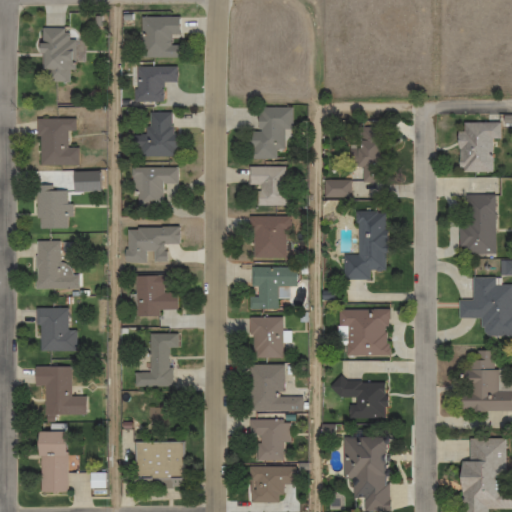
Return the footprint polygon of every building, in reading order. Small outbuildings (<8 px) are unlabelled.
[(177,57),(177,44),(170,44),(170,33),(177,33),(177,16),(139,16),(139,57),(177,57)] [(86,40),(67,39),(68,28),(40,27),(39,70),(45,70),(45,81),(73,82),(74,62),(85,62),(86,40)] [(133,66),(133,101),(161,101),(161,81),(175,81),(175,66),(133,66)] [(247,157),(289,158),(289,108),(247,107),(247,157)] [(139,156),(172,156),(172,112),(147,112),(147,126),(139,126),(139,156)] [(75,119),(37,119),(37,165),(78,165),(78,147),(67,147),(67,131),(75,131),(75,119)] [(461,122),(461,131),(454,131),(454,171),(491,171),(491,138),(498,138),(498,122),(461,122)] [(177,167),(129,167),(129,205),(163,205),(163,184),(177,183),(177,167)] [(247,185),(256,185),(257,205),(286,205),(286,167),(247,167),(247,185)] [(36,228),(67,228),(67,186),(36,186),(36,228)] [(493,194),(459,194),(459,254),(493,254),(493,194)] [(386,271),(384,211),(354,211),(355,255),(341,255),(342,280),(370,279),(370,271),(386,271)] [(248,258),(286,258),(286,216),(248,216),(248,258)] [(34,289),(76,288),(76,260),(65,260),(65,241),(34,242),(34,289)] [(276,309),(276,297),(287,297),(287,287),(293,287),(293,267),(249,267),(249,287),(255,287),(255,296),(248,296),(248,309),(276,309)] [(134,275),(134,313),(178,312),(177,293),(163,293),(163,275),(134,275)] [(511,335),(511,308),(511,285),(499,284),(499,277),(469,277),(469,300),(456,300),(456,318),(479,318),(479,335),(511,335)] [(66,308),(37,308),(37,351),(75,351),(75,330),(66,330),(66,308)] [(339,355),(381,356),(382,310),(340,309),(339,355)] [(248,357),(280,357),(280,317),(248,317),(248,357)] [(148,371),(132,371),(132,386),(170,386),(170,348),(176,348),(176,333),(148,333),(148,371)] [(511,411),(511,396),(511,369),(493,369),(493,351),(467,351),(467,368),(455,368),(454,411),(511,411)] [(246,411),(300,411),(300,395),(281,395),(281,365),(246,365),(246,411)] [(69,366),(33,366),(33,385),(44,385),(43,416),(83,416),(83,396),(69,396),(69,366)] [(383,418),(384,380),(336,379),(336,397),(347,398),(346,418),(383,418)] [(255,460),(286,460),(286,419),(247,419),(247,435),(255,435),(255,460)] [(65,431),(33,431),(33,456),(39,456),(39,492),(65,492),(65,431)] [(384,436),(339,436),(339,480),(349,480),(349,509),(383,510),(384,436)] [(502,438),(459,439),(460,494),(463,494),(463,511),(485,511),(486,510),(511,508),(511,488),(503,489),(502,438)] [(131,482),(181,482),(181,442),(131,442),(131,482)] [(247,502),(295,501),(294,466),(247,466),(247,502)]
